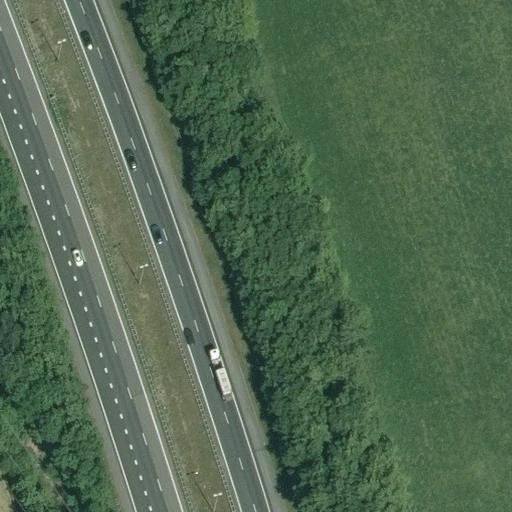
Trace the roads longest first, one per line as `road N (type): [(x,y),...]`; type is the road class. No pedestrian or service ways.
road 1 (motorway): [(256,511),(77,0)]
road 2 (motorway): [(0,33),(166,511)]
